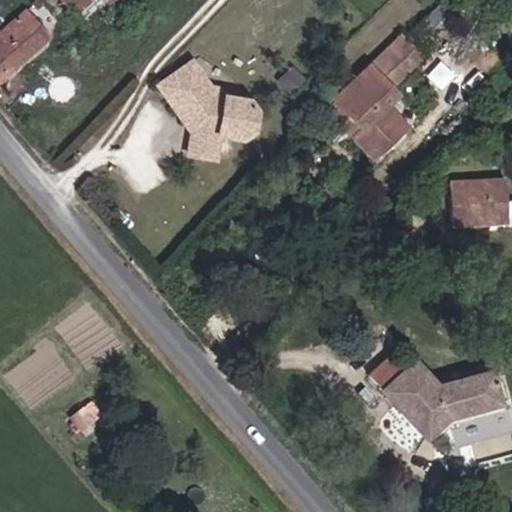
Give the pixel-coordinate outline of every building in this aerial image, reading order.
[(437,7),(415,29),(401,42),(396,37),(333,99),(322,109),(349,137),(378,166),(406,135),(380,103),(422,62),(414,55),(429,43),(435,49),(456,29),(437,7)] [(6,37),(0,31),(0,76),(2,78),(49,37),(40,27),(33,32),(23,21),(6,37)] [(182,114),(192,129),(184,134),(184,150),(210,156),(214,136),(236,136),(250,128),(259,102),(241,83),(212,82),(185,52),(145,84),(173,120),(182,114)] [(508,222),(508,217),(506,180),(451,182),(453,225),(488,223),(508,222)] [(434,385),(411,360),(377,391),(418,435),(444,414),(484,403),(480,387),(490,385),(487,371),(434,385)]
